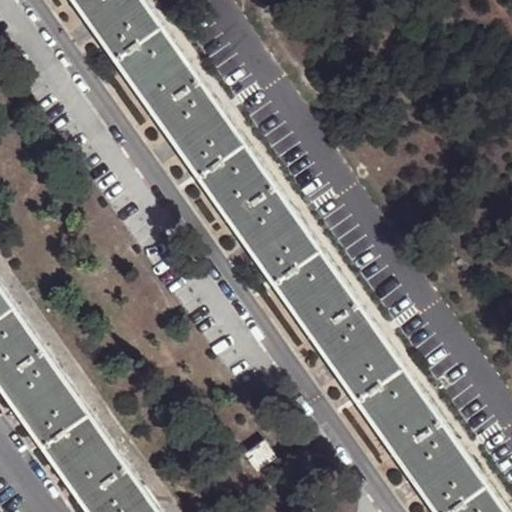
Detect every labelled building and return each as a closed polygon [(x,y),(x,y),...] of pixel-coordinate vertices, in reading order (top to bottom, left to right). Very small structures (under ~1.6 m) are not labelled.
[(100,32),(136,81),(181,44),(151,0),(78,0),(95,24),(100,32)] [(183,149),(217,195),(265,161),(232,114),(181,44),(136,81),(183,149)] [(293,303),(343,268),(308,219),(298,206),(265,161),(217,195),(249,240),(258,255),(293,303)] [(343,268),(293,303),(332,358),(342,373),(375,419),(424,383),(392,338),(381,323),(343,268)] [(0,338),(29,319),(0,278),(0,338)] [(0,338),(0,380),(60,462),(108,429),(74,384),(29,319),(0,338)] [(425,490),(440,511),(487,511),(506,499),(474,455),(463,440),(424,383),(375,419),(416,475),(425,490)] [(166,511),(158,501),(108,429),(60,462),(93,511),(166,511)] [(246,451),(258,468),(277,454),(265,438),(246,451)] [(511,511),(511,507),(506,499),(487,511),(511,511)]
